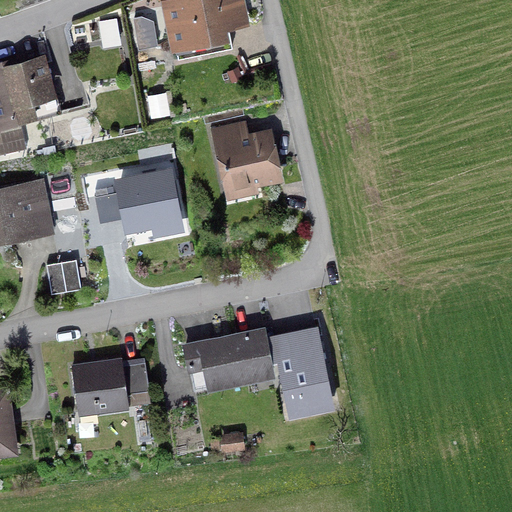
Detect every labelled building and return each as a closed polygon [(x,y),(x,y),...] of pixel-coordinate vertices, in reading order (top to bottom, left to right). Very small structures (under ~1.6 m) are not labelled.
[(243,22),(238,0),(206,0),(179,6),(178,0),(164,3),(176,59),(230,48),(227,35),(222,36),(220,27),(243,22)] [(141,49),(158,46),(154,23),(143,17),(134,19),(141,49)] [(2,70),(0,63),(0,127),(0,128),(48,115),(43,96),(49,94),(40,60),(2,70)] [(0,153),(20,149),(16,130),(0,133),(0,153)] [(272,159),(266,134),(217,145),(227,188),(276,178),(272,159)] [(174,166),(115,177),(125,230),(185,219),(174,166)] [(27,201),(42,198),(39,182),(0,189),(0,241),(34,235),(27,201)] [(50,294),(79,289),(74,260),(45,265),(50,294)] [(270,336),(286,416),(336,405),(320,326),(270,336)] [(193,390),(270,375),(261,330),(183,346),(193,390)] [(77,413),(127,406),(120,361),(70,368),(77,413)] [(147,391),(143,363),(126,365),(130,393),(147,391)] [(0,454),(14,452),(5,390),(0,390),(0,454)]
